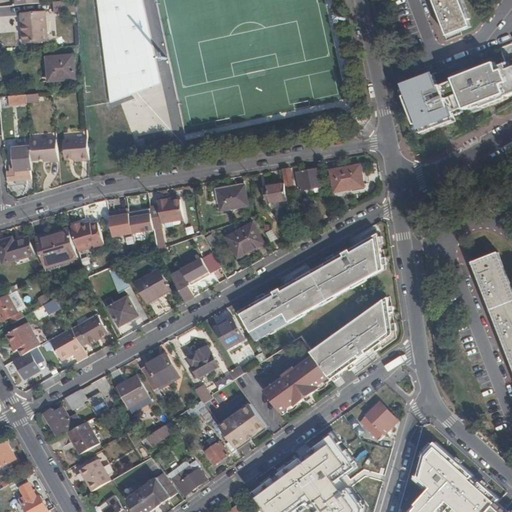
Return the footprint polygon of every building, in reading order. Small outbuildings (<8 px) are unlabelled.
[(91,0),(100,47),(118,44),(110,0),(91,0)] [(461,0),(436,0),(450,37),(472,29),(461,0)] [(54,14),(76,12),(75,1),(53,3),(54,14)] [(22,15),(23,26),(27,25),(29,44),(46,42),(44,13),(22,15)] [(100,47),(112,111),(130,108),(118,44),(100,47)] [(48,58),(51,82),(77,79),(75,56),(48,58)] [(495,57),(437,79),(450,113),(511,89),(511,64),(509,66),(506,59),(497,62),(495,57)] [(434,72),(405,84),(423,130),(452,118),(450,113),(437,79),(434,72)] [(39,102),(38,94),(26,95),(26,103),(39,102)] [(10,105),(26,103),(26,95),(10,97),(10,105)] [(87,139),(64,141),(66,160),(74,159),(81,158),(82,161),(89,160),(87,139)] [(56,140),(30,142),(30,147),(31,161),(48,159),(49,161),(57,161),(56,140)] [(31,161),(30,147),(12,148),(14,165),(8,166),(9,172),(6,173),(7,182),(13,182),(13,186),(23,184),(23,180),(27,180),(31,180),(30,170),(32,170),(31,161)] [(147,161),(145,151),(137,152),(139,163),(147,161)] [(161,161),(162,166),(169,164),(168,160),(165,160),(164,155),(158,157),(158,161),(161,161)] [(361,166),(332,170),(335,192),(365,187),(361,166)] [(294,192),(290,168),(282,170),(285,184),(286,193),(294,192)] [(302,180),(299,181),(300,190),(323,186),(322,177),(323,176),(322,168),(300,171),(300,172),(302,180)] [(268,203),(287,199),(286,193),(285,184),(265,187),(268,203)] [(245,186),(218,191),(222,211),(249,206),(245,186)] [(162,222),(184,218),(180,201),(168,203),(168,200),(158,202),(159,207),(150,208),(154,229),(160,228),(163,227),(162,222)] [(71,226),(79,253),(104,246),(98,224),(91,226),(91,224),(88,225),(87,222),(83,223),(71,226)] [(255,224),(229,237),(240,257),(265,243),(255,224)] [(158,251),(164,249),(160,228),(154,229),(158,251)] [(274,229),(267,233),(272,242),(278,239),(274,229)] [(48,240),(38,243),(45,267),(62,262),(77,257),(69,231),(60,234),(59,230),(46,234),(48,240)] [(28,233),(0,241),(0,252),(4,265),(35,255),(28,233)] [(377,234),(238,310),(254,339),(379,269),(377,234)] [(210,236),(206,239),(211,248),(216,245),(210,236)] [(172,250),(171,246),(164,249),(158,251),(161,257),(172,250)] [(84,267),(89,278),(95,275),(119,265),(119,264),(116,249),(88,261),(84,267)] [(186,274),(175,280),(178,287),(187,302),(196,297),(190,286),(192,285),(191,282),(213,270),(215,272),(222,268),(213,253),(183,269),(186,274)] [(475,264),(511,358),(511,294),(496,256),(475,264)] [(64,268),(62,262),(45,267),(46,269),(47,273),(64,268)] [(125,293),(133,289),(119,265),(95,275),(99,281),(112,275),(116,282),(118,281),(125,293)] [(138,282),(148,301),(171,288),(160,269),(138,282)] [(213,276),(196,285),(199,291),(216,281),(213,276)] [(13,292),(11,288),(4,292),(0,294),(0,314),(4,321),(19,313),(9,294),(13,292)] [(173,292),(171,288),(148,301),(150,303),(160,298),(160,299),(173,292)] [(47,296),(51,302),(56,299),(54,295),(53,293),(47,296)] [(141,316),(131,297),(116,305),(113,299),(108,301),(111,307),(121,327),(141,316)] [(312,351),(316,356),(329,375),(391,330),(386,298),(312,351)] [(43,316),(60,306),(56,299),(51,302),(39,309),(43,316)] [(99,315),(73,329),(83,348),(89,344),(90,346),(110,335),(99,315)] [(234,318),(216,327),(229,350),(247,340),(234,318)] [(20,349),(24,356),(32,351),(41,346),(29,324),(8,335),(17,351),(20,349)] [(74,354),(79,363),(89,357),(83,348),(73,329),(72,328),(51,340),(63,361),(74,354)] [(235,362),(248,355),(244,346),(230,352),(235,362)] [(202,361),(194,366),(201,377),(220,367),(208,347),(198,353),(202,361)] [(42,371),(32,351),(24,356),(16,360),(26,380),(42,371)] [(169,355),(143,369),(155,391),(162,403),(167,400),(161,388),(181,376),(169,355)] [(316,356),(283,379),(300,404),(333,380),(329,375),(316,356)] [(235,380),(246,375),(242,366),(231,372),(235,380)] [(139,376),(119,387),(133,412),(153,401),(139,376)] [(285,415),(300,404),(283,379),(267,391),(285,415)] [(204,385),(196,388),(204,401),(210,397),(204,385)] [(74,411),(90,402),(83,389),(67,398),(74,411)] [(103,395),(90,402),(98,417),(111,410),(109,406),(115,403),(109,393),(104,396),(103,395)] [(381,403),(361,421),(379,440),(399,422),(381,403)] [(228,422),(244,444),(269,427),(252,404),(228,422)] [(67,430),(69,433),(77,429),(76,427),(82,422),(78,415),(71,418),(65,408),(55,413),(54,410),(46,414),(58,435),(67,430)] [(101,444),(89,422),(77,429),(69,433),(81,455),(101,444)] [(244,444),(228,422),(222,427),(229,437),(235,445),(238,449),(244,444)] [(161,430),(166,437),(170,434),(166,427),(161,430)] [(166,437),(161,430),(153,436),(157,442),(166,437)] [(150,437),(143,442),(148,448),(154,444),(150,437)] [(231,448),(235,445),(229,437),(225,439),(231,448)] [(333,437),(326,442),(340,463),(348,457),(333,437)] [(0,473),(10,467),(9,464),(18,459),(9,442),(0,446),(0,473)] [(221,442),(207,452),(216,465),(230,454),(221,442)] [(442,444),(425,450),(433,473),(450,467),(442,444)] [(182,461),(188,457),(180,445),(173,450),(182,461)] [(362,446),(354,471),(373,476),(381,452),(362,446)] [(320,447),(291,467),(304,487),(334,467),(320,447)] [(82,471),(93,491),(112,480),(101,460),(82,471)] [(176,477),(191,466),(187,460),(169,474),(178,485),(180,484),(176,477)] [(180,484),(178,485),(185,496),(208,479),(199,468),(195,471),(191,466),(176,477),(180,484)] [(138,489),(125,495),(137,511),(157,511),(157,508),(169,499),(180,492),(165,472),(154,480),(142,488),(139,491),(138,489)] [(281,475),(260,489),(273,508),(293,494),(281,475)] [(463,491),(484,511),(485,511),(497,498),(479,482),(476,478),(463,491)] [(22,489),(26,497),(21,500),(27,511),(45,511),(49,510),(41,496),(38,498),(30,483),(22,489)] [(345,484),(337,511),(339,511),(361,511),(362,508),(360,507),(365,489),(345,484)] [(438,496),(449,499),(447,492),(447,493),(418,484),(415,492),(428,495),(429,491),(438,494),(438,496)] [(128,511),(117,495),(109,501),(112,506),(105,511),(106,511),(128,511)] [(488,511),(499,500),(497,498),(485,511),(488,511)] [(416,502),(413,511),(426,511),(429,505),(416,502)]
